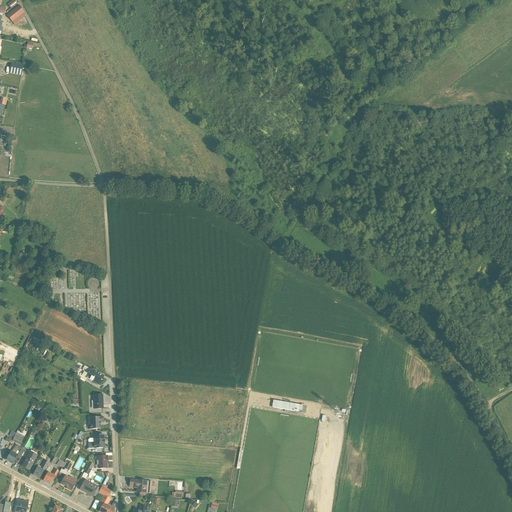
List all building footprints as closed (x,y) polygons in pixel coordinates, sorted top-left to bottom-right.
[(11,9),(17,4),(14,0),(13,0),(7,5),(11,9)] [(25,17),(19,6),(7,16),(14,25),(25,17)] [(21,76),(23,66),(11,63),(9,74),(21,76)] [(90,370),(84,367),(82,371),(84,372),(81,376),(98,385),(99,386),(101,382),(102,381),(101,381),(104,377),(90,370)] [(92,396),(93,410),(102,410),(102,396),(92,396)] [(272,402),(271,409),(279,410),(295,413),(295,414),(300,415),(300,414),(305,415),(306,408),(305,407),(305,406),(300,405),(300,406),(272,402)] [(88,419),(88,430),(100,430),(100,422),(103,422),(103,418),(88,419)] [(21,436),(22,434),(17,432),(12,441),(20,445),(24,437),(21,436)] [(8,435),(5,441),(11,444),(14,438),(8,435)] [(88,441),(88,449),(104,449),(103,436),(93,436),(93,439),(89,439),(88,441)] [(20,447),(16,445),(12,452),(11,452),(6,460),(8,462),(12,464),(13,464),(19,453),(17,451),(20,447)] [(25,449),(22,448),(17,457),(20,459),(21,457),(26,459),(22,467),(29,471),(37,456),(29,452),(26,451),(26,452),(24,451),(25,449)] [(48,458),(47,459),(41,456),(40,458),(44,460),(40,468),(37,467),(33,475),(39,479),(44,471),(47,466),(48,467),(52,461),(48,458)] [(95,466),(95,469),(106,469),(106,468),(107,467),(107,465),(106,465),(106,461),(107,461),(107,457),(95,457),(95,461),(96,461),(96,466),(95,466)] [(62,468),(64,469),(63,471),(61,469),(59,473),(65,476),(65,475),(66,476),(67,473),(66,472),(67,471),(68,471),(72,465),(71,465),(72,464),(68,462),(67,463),(65,462),(62,468)] [(83,474),(81,478),(85,480),(87,476),(88,476),(92,478),(94,473),(91,471),(86,468),(83,473),(83,474)] [(43,481),(49,485),(51,481),(53,482),(55,477),(59,471),(55,469),(52,475),(48,473),(43,481)] [(66,489),(71,492),(77,481),(70,477),(69,478),(65,476),(60,484),(67,488),(66,489)] [(98,487),(85,480),(79,490),(92,497),(93,497),(95,498),(100,490),(97,488),(98,487)] [(152,483),(130,481),(129,488),(134,488),(134,489),(136,489),(136,493),(139,494),(139,496),(150,497),(150,494),(151,494),(152,483)] [(107,498),(111,491),(106,489),(107,487),(103,485),(98,494),(103,497),(99,503),(100,503),(98,508),(101,509),(99,511),(106,511),(107,511),(108,511),(111,506),(108,504),(110,500),(107,498)] [(122,495),(123,508),(124,508),(124,499),(126,497),(130,498),(132,500),(134,500),(135,498),(136,496),(122,495)] [(22,503),(22,502),(17,501),(14,511),(26,511),(28,503),(24,502),(23,503),(22,503)] [(0,511),(8,511),(11,504),(5,502),(4,506),(0,504),(0,511)]
